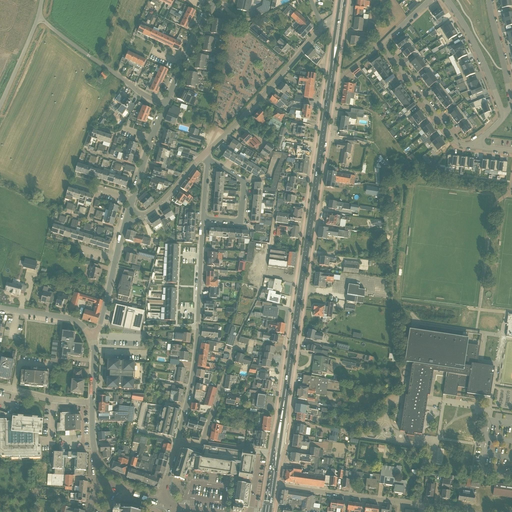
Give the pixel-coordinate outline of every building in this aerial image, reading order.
[(167,9),(169,10),(174,0),(166,0),(165,3),(168,5),(167,9)] [(250,12),(252,0),(238,0),(237,9),(250,12)] [(356,3),(356,6),(364,7),(363,8),(367,9),(367,6),(369,6),(370,2),(364,1),(357,0),(356,3)] [(511,0),(500,3),(500,6),(501,6),(502,8),(508,7),(509,11),(511,9),(511,0)] [(263,1),(262,6),(255,10),(259,16),(268,11),(270,2),(263,1)] [(289,6),(286,9),(282,13),(285,16),(289,12),(292,8),(289,6)] [(355,10),(354,16),(363,14),(365,14),(366,10),(363,10),(363,8),(364,7),(356,6),(355,6),(355,10)] [(185,7),(182,12),(193,17),(196,11),(189,8),(188,8),(185,7)] [(441,11),(440,10),(438,11),(436,9),(431,13),(433,15),(432,16),(436,21),(435,22),(437,25),(443,21),(441,18),(444,16),(443,13),(441,10),(441,11)] [(504,18),(503,18),(503,21),(511,19),(511,9),(509,11),(510,14),(503,15),(504,18)] [(302,28),(301,29),(307,34),(313,28),(307,22),(296,11),(290,17),(302,28)] [(183,20),(190,23),(193,17),(182,12),(181,16),(175,13),(174,15),(176,16),(176,17),(180,18),(183,20)] [(143,35),(149,37),(153,30),(149,29),(155,16),(153,15),(152,15),(151,18),(150,21),(148,25),(147,27),(147,28),(143,35)] [(363,15),(363,19),(355,18),(354,30),(362,31),(364,19),(368,20),(368,15),(363,15)] [(222,23),(222,20),(214,19),(212,26),(223,28),(224,24),(222,23)] [(183,20),(180,26),(187,29),(190,23),(183,20)] [(147,27),(148,25),(146,24),(146,23),(142,21),(141,25),(137,32),(143,35),(147,28),(147,27)] [(445,36),(454,30),(451,25),(445,29),(443,26),(438,29),(439,32),(442,31),(445,36)] [(211,33),(220,35),(220,31),(223,32),(223,28),(212,26),(211,33)] [(301,29),(299,27),(294,32),(303,39),(303,38),(307,34),(301,29)] [(155,40),(158,33),(153,30),(149,37),(155,40)] [(451,39),(457,35),(454,30),(445,36),(448,41),(445,42),(447,45),(453,42),(451,39)] [(164,36),(160,34),(158,33),(155,40),(161,43),(164,36)] [(269,39),(262,33),(259,37),(258,38),(260,40),(261,39),(266,43),(269,39)] [(350,46),(355,46),(359,47),(359,44),(367,45),(367,42),(367,41),(369,41),(370,36),(359,35),(359,38),(356,37),(351,37),(350,46)] [(170,38),(164,36),(161,43),(167,45),(170,38)] [(204,44),(215,45),(216,41),(214,41),(214,38),(205,36),(204,44)] [(411,47),(414,45),(409,39),(407,41),(404,37),(403,38),(403,37),(398,40),(399,41),(395,44),(399,49),(404,45),(407,50),(411,47)] [(173,48),(176,41),(170,38),(167,45),(173,48)] [(181,39),(179,43),(176,41),(173,48),(178,51),(182,44),(183,40),(181,39)] [(287,51),(290,48),(284,43),(280,40),(277,43),(281,46),(279,49),(277,47),(276,48),(274,50),(273,49),(273,50),(279,55),(279,54),(281,51),(284,54),(285,53),(286,54),(288,52),(288,51),(287,51)] [(204,44),(203,51),(212,52),(212,49),(215,50),(215,45),(204,44)] [(464,50),(462,45),(455,48),(454,45),(448,48),(450,51),(452,56),(464,50)] [(414,57),(419,53),(415,48),(413,49),(411,47),(407,50),(402,54),(406,58),(412,54),(414,57)] [(308,59),(313,63),(317,66),(316,65),(320,61),(322,59),(324,55),(323,55),(325,53),(321,49),(319,51),(321,53),(320,54),(318,56),(310,49),(305,55),(308,59)] [(452,56),(455,61),(456,65),(462,62),(460,59),(467,56),(464,50),(452,56)] [(126,63),(130,65),(131,62),(134,55),(128,52),(126,56),(125,59),(124,58),(122,58),(120,63),(123,65),(123,63),(126,64),(126,63)] [(421,59),(422,57),(419,53),(414,57),(416,59),(410,64),(414,69),(422,62),(421,59)] [(205,59),(206,56),(197,54),(196,61),(207,63),(207,59),(205,59)] [(130,65),(133,66),(132,70),(134,71),(136,67),(135,67),(140,57),(134,55),(130,65)] [(377,56),(369,63),(372,67),(381,61),(377,56)] [(142,67),(143,67),(146,60),(140,57),(135,67),(136,67),(134,71),(137,72),(136,75),(138,76),(142,67)] [(196,61),(195,68),(203,70),(204,67),(206,67),(207,63),(196,61)] [(372,67),(370,69),(374,73),(376,71),(384,65),(381,61),(372,67)] [(414,69),(417,73),(423,69),(425,71),(430,67),(427,63),(424,64),(422,62),(414,69)] [(458,68),(460,73),(473,68),(470,63),(463,66),(462,62),(456,65),(458,68)] [(156,67),(156,68),(159,69),(158,73),(165,76),(168,70),(161,67),(157,65),(155,64),(154,67),(156,67)] [(384,65),(376,71),(379,76),(387,70),(384,65)] [(354,76),(360,71),(357,67),(351,72),(354,76)] [(425,83),(434,76),(430,72),(432,70),(430,67),(425,71),(427,74),(421,78),(425,83)] [(316,74),(311,74),(305,73),(306,69),(301,68),(300,78),(303,78),(303,79),(315,81),(315,78),(316,77),(316,76),(316,74)] [(470,80),(468,77),(475,74),(473,68),(460,73),(463,79),(462,79),(464,83),(470,80)] [(387,70),(379,76),(383,80),(391,74),(390,74),(387,70)] [(100,76),(104,79),(105,80),(108,76),(103,72),(100,76)] [(197,77),(198,73),(189,72),(188,79),(198,81),(200,77),(197,77)] [(165,76),(158,73),(155,79),(162,82),(165,76)] [(383,80),(381,81),(385,86),(383,87),(385,90),(390,86),(388,83),(394,78),(391,74),(383,80)] [(434,83),(436,86),(441,82),(439,79),(437,81),(434,76),(425,83),(428,88),(434,83)] [(303,78),(300,78),(299,85),(305,86),(314,87),(315,81),(303,79),(303,78)] [(162,82),(155,79),(152,85),(160,88),(162,82)] [(188,79),(186,86),(195,88),(196,85),(198,85),(198,81),(188,79)] [(480,86),(478,81),(471,83),(470,80),(464,83),(465,86),(468,85),(470,90),(480,86)] [(352,85),(349,84),(344,84),(343,92),(355,94),(359,94),(360,87),(356,86),(356,84),(352,83),(352,85)] [(278,90),(282,93),(283,94),(281,97),(286,101),(290,96),(286,93),(289,88),(283,84),(278,90)] [(390,86),(385,90),(388,93),(390,91),(394,95),(402,88),(399,84),(392,89),(390,86)] [(433,93),(436,97),(445,90),(440,84),(435,87),(437,90),(432,93),(433,93)] [(160,88),(152,85),(151,88),(147,86),(146,89),(150,90),(150,91),(157,94),(160,88)] [(313,94),(313,93),(313,92),(313,91),(314,87),(305,86),(304,97),(312,99),(313,95),(313,94)] [(482,92),(480,86),(470,90),(472,96),(469,97),(471,100),(476,98),(475,95),(482,92)] [(402,88),(394,95),(397,99),(405,93),(402,89),(402,88)] [(439,101),(448,94),(445,90),(436,97),(439,101)] [(178,99),(182,101),(184,102),(186,98),(190,100),(191,97),(193,98),(195,94),(189,91),(187,94),(181,91),(178,99)] [(341,104),(349,106),(350,105),(352,106),(353,100),(354,100),(355,94),(343,92),(341,104)] [(405,93),(397,99),(400,104),(408,97),(405,93)] [(451,98),(448,94),(439,101),(442,105),(451,98)] [(118,110),(123,114),(132,102),(126,99),(120,95),(116,101),(122,105),(118,110)] [(292,105),(286,101),(281,97),(280,99),(278,97),(278,98),(274,95),(270,100),(274,103),(278,107),(279,107),(281,108),(282,106),(283,107),(284,105),(288,108),(288,107),(291,109),(292,105)] [(408,97),(400,104),(404,108),(403,108),(404,108),(412,102),(412,101),(412,102),(408,97)] [(456,105),(454,102),(451,98),(442,105),(445,109),(449,107),(450,109),(456,105)] [(485,104),(483,99),(484,99),(484,98),(469,104),(469,105),(473,103),(475,108),(477,107),(477,106),(479,105),(479,106),(481,106),(484,114),(483,114),(484,116),(485,119),(483,121),(490,116),(489,116),(488,111),(489,111),(487,103),(485,104)] [(404,109),(401,111),(404,115),(407,118),(412,114),(409,111),(416,106),(412,102),(404,108),(404,109)] [(308,104),(303,103),(302,109),(296,108),(296,111),(310,113),(311,107),(308,106),(308,104)] [(143,106),(141,111),(140,113),(148,116),(151,109),(143,106)] [(166,121),(173,123),(175,124),(181,109),(172,106),(171,110),(169,109),(167,117),(166,117),(165,119),(166,119),(165,121),(166,121)] [(450,116),(453,120),(462,113),(459,108),(457,106),(452,110),(454,112),(450,115),(450,116)] [(280,122),(284,115),(276,110),(272,118),(280,122)] [(253,118),(262,126),(266,122),(263,119),(266,116),(260,111),(253,118)] [(301,119),(304,119),(309,120),(310,113),(296,111),(295,114),(301,116),(301,119)] [(470,118),(465,111),(462,113),(453,120),(456,124),(457,124),(461,121),(462,124),(467,120),(470,118)] [(412,114),(407,118),(408,120),(409,120),(412,124),(413,123),(415,121),(423,115),(421,113),(420,113),(419,112),(413,116),(412,114)] [(140,113),(137,120),(136,123),(138,123),(138,124),(143,126),(144,123),(145,123),(148,116),(140,113)] [(415,121),(413,123),(418,130),(423,126),(421,123),(425,119),(424,118),(425,118),(423,115),(415,121)] [(349,118),(346,118),(341,117),(340,124),(350,125),(350,126),(354,126),(355,120),(349,119),(349,118)] [(282,124),(271,118),(268,125),(278,131),(282,124)] [(462,124),(465,126),(460,129),(464,134),(473,127),(469,122),(467,120),(462,124)] [(339,131),(344,132),(347,132),(347,130),(355,131),(355,126),(354,126),(350,126),(350,125),(340,124),(339,131)] [(423,126),(418,130),(419,132),(421,130),(424,134),(433,128),(431,125),(430,126),(429,124),(424,128),(423,126)] [(292,135),(299,136),(304,136),(305,128),(298,127),(298,128),(294,127),(292,135)] [(199,131),(191,128),(189,134),(197,136),(199,131)] [(421,137),(419,138),(424,145),(427,142),(432,138),(430,136),(435,132),(434,131),(435,131),(433,128),(424,134),(422,136),(421,137)] [(97,140),(100,132),(93,130),(93,132),(90,131),(88,136),(85,146),(88,148),(91,138),(97,140)] [(165,130),(164,134),(163,134),(162,136),(163,137),(169,139),(172,140),(174,133),(165,130)] [(97,140),(103,142),(106,134),(100,132),(97,140)] [(257,145),(249,137),(246,133),(241,138),(243,141),(241,143),(245,146),(246,145),(247,145),(248,144),(253,149),(257,145)] [(106,134),(103,142),(110,144),(111,141),(112,136),(106,134)] [(284,137),(279,136),(275,148),(281,149),(285,137),(284,137)] [(161,144),(170,147),(172,140),(169,139),(163,137),(161,144)] [(432,138),(427,142),(432,149),(434,147),(442,141),(441,140),(442,140),(440,137),(439,138),(439,137),(435,140),(434,141),(432,138)] [(348,160),(348,156),(347,155),(347,154),(350,154),(352,145),(353,145),(353,143),(354,140),(351,139),(346,139),(346,142),(346,144),(343,144),(337,143),(337,148),(339,148),(339,149),(340,149),(340,148),(342,149),(343,149),(340,164),(345,164),(346,159),(348,160)] [(233,140),(232,141),(230,145),(233,147),(230,151),(227,150),(228,150),(227,149),(223,156),(223,157),(223,156),(229,160),(233,153),(236,149),(235,149),(237,145),(238,145),(239,143),(233,140)] [(434,147),(432,149),(435,153),(437,151),(440,149),(441,148),(445,145),(443,142),(442,141),(434,147)] [(138,144),(130,142),(129,146),(124,144),(123,147),(126,148),(128,148),(135,151),(138,144)] [(260,153),(262,155),(265,157),(267,158),(269,156),(272,152),(274,148),(268,143),(260,153)] [(297,147),(296,155),(297,155),(297,159),(309,161),(310,152),(302,151),(303,148),(297,147)] [(126,155),(133,157),(135,151),(128,148),(126,155)] [(169,151),(165,150),(160,149),(158,156),(164,157),(165,154),(168,155),(169,151)] [(233,153),(229,160),(234,163),(239,156),(233,153)] [(280,159),(278,163),(284,165),(289,154),(282,153),(280,159)] [(133,157),(126,155),(123,154),(121,160),(131,164),(133,157)] [(239,156),(234,163),(240,166),(240,167),(244,159),(245,157),(240,154),(239,156)] [(447,156),(447,159),(448,159),(447,167),(455,168),(456,168),(456,167),(457,157),(456,157),(453,157),(453,156),(448,155),(448,156),(447,156)] [(92,163),(94,157),(91,156),(90,156),(87,167),(84,166),(82,174),(88,175),(91,165),(92,163)] [(156,163),(162,165),(163,162),(166,162),(167,158),(164,157),(158,156),(156,163)] [(457,157),(456,167),(464,168),(465,158),(462,158),(462,157),(457,156),(456,157),(457,157)] [(465,158),(464,168),(472,169),(473,164),(477,165),(478,161),(473,160),(474,159),(470,159),(470,158),(465,157),(465,158)] [(385,168),(390,164),(386,158),(381,162),(385,167),(385,168)] [(245,170),(250,163),(244,159),(240,167),(245,170)] [(294,163),(299,164),(298,173),(293,172),(292,175),(298,176),(298,173),(302,174),(307,175),(309,161),(297,159),(295,159),(294,163)] [(251,173),(255,166),(258,162),(256,161),(255,163),(251,160),(250,163),(245,170),(246,170),(251,173)] [(478,161),(477,165),(481,166),(481,170),(490,171),(491,161),(491,160),(486,160),(486,161),(482,160),(482,161),(478,161)] [(499,161),(494,161),(494,162),(491,161),(490,171),(498,172),(499,162),(499,161)] [(499,162),(498,172),(506,173),(508,162),(502,162),(502,163),(499,162)] [(84,166),(78,164),(75,172),(82,174),(84,166)] [(91,165),(88,175),(94,177),(97,170),(98,167),(94,166),(91,165)] [(258,175),(260,176),(265,174),(265,173),(255,166),(251,173),(251,174),(251,173),(256,177),(257,177),(258,175)] [(153,175),(160,177),(161,174),(165,176),(166,172),(162,171),(162,170),(158,169),(154,168),(154,171),(153,171),(152,174),(153,174),(153,175)] [(216,173),(216,174),(217,174),(216,180),(224,181),(229,181),(233,181),(231,181),(231,180),(231,178),(224,178),(225,172),(217,168),(217,173),(216,173)] [(200,174),(194,169),(186,180),(193,185),(197,178),(200,174)] [(94,177),(101,179),(103,171),(97,170),(94,177)] [(107,181),(109,173),(103,171),(101,179),(107,181)] [(328,172),(327,179),(336,181),(336,182),(354,185),(355,176),(351,176),(351,175),(328,172)] [(113,183),(116,175),(112,174),(109,173),(107,181),(113,183)] [(128,179),(129,176),(126,175),(123,174),(122,177),(120,185),(126,187),(128,179)] [(122,177),(116,175),(113,183),(120,185),(122,177)] [(149,186),(154,188),(153,190),(156,191),(158,185),(163,186),(165,181),(156,178),(155,181),(151,180),(149,186)] [(298,179),(293,178),(291,178),(288,178),(287,184),(297,186),(298,179)] [(336,181),(327,179),(326,187),(335,189),(336,182),(336,181)] [(180,188),(187,193),(190,188),(191,188),(196,191),(198,188),(193,185),(186,180),(180,188)] [(263,184),(255,183),(254,190),(276,192),(276,190),(277,185),(272,183),(271,189),(264,188),(263,188),(263,184)] [(286,191),(295,193),(296,193),(297,186),(287,184),(286,191)] [(236,191),(231,191),(223,190),(224,187),(215,186),(215,193),(236,195),(236,191)] [(378,189),(369,187),(368,195),(377,197),(378,194),(378,189)] [(68,188),(65,199),(69,200),(70,197),(72,198),(75,190),(68,188)] [(81,192),(75,190),(72,198),(79,200),(81,192)] [(85,202),(87,194),(81,192),(79,200),(78,203),(84,205),(85,202)] [(153,201),(150,198),(146,193),(138,200),(146,208),(153,201)] [(182,205),(183,205),(185,206),(186,206),(188,204),(189,204),(193,198),(186,193),(184,196),(180,193),(180,194),(178,196),(175,200),(177,201),(175,204),(180,205),(181,206),(182,205)] [(92,202),(94,196),(87,194),(85,202),(92,204),(92,202)] [(289,195),(284,194),(283,202),(294,204),(295,197),(288,196),(289,195)] [(235,205),(234,204),(223,203),(223,200),(214,199),(214,206),(222,206),(222,207),(227,207),(235,208),(235,205)] [(328,209),(333,210),(335,210),(336,207),(342,208),(342,209),(351,211),(352,205),(329,201),(328,209)] [(111,204),(109,209),(109,211),(116,213),(118,206),(111,204)] [(81,214),(83,208),(80,207),(79,212),(75,211),(75,212),(74,214),(78,216),(79,215),(79,213),(81,214)] [(288,224),(288,221),(300,222),(301,218),(302,209),(293,208),(293,209),(294,209),(293,215),(278,213),(277,217),(276,223),(280,223),(288,224)] [(163,214),(165,218),(163,219),(166,225),(172,222),(169,218),(173,216),(169,209),(163,214)] [(265,214),(263,214),(260,214),(261,210),(252,209),(252,210),(252,212),(252,216),(273,218),(273,215),(268,214),(265,214)] [(184,220),(195,221),(196,214),(191,214),(192,210),(185,210),(185,214),(186,214),(186,215),(185,215),(184,220)] [(115,219),(116,213),(109,211),(107,217),(115,219)] [(326,225),(331,225),(340,227),(341,216),(337,215),(327,214),(326,225)] [(51,232),(58,234),(60,226),(61,223),(63,217),(60,216),(58,222),(57,222),(56,225),(54,224),(53,228),(51,232)] [(107,217),(104,216),(102,223),(113,226),(115,219),(107,217)] [(60,226),(58,234),(64,236),(66,228),(63,227),(66,218),(63,217),(61,223),(60,226)] [(150,222),(154,229),(158,226),(158,227),(162,224),(167,232),(170,230),(166,225),(163,219),(160,221),(157,217),(150,222)] [(70,229),(66,228),(64,236),(70,238),(76,220),(73,219),(70,229)] [(76,220),(70,238),(77,240),(79,232),(76,231),(79,222),(80,223),(81,220),(78,219),(78,221),(76,220)] [(376,220),(371,222),(372,227),(377,225),(378,228),(383,228),(383,224),(382,221),(376,220)] [(299,226),(294,225),(288,224),(280,223),(279,226),(287,227),(287,229),(295,230),(295,231),(299,231),(299,227),(299,226)] [(256,225),(255,231),(255,232),(263,233),(263,225),(261,225),(256,225)] [(290,238),(293,238),(298,239),(299,231),(295,231),(295,230),(287,229),(287,227),(279,226),(279,227),(277,227),(276,236),(280,236),(280,233),(284,234),(284,231),(291,232),(290,238)] [(104,229),(101,228),(99,234),(102,235),(104,230),(107,231),(108,228),(105,227),(104,229)] [(216,229),(210,228),(209,231),(206,231),(206,238),(209,238),(209,237),(212,237),(212,242),(212,246),(215,246),(215,242),(216,237),(216,229)] [(318,238),(323,239),(327,239),(327,236),(337,237),(343,238),(344,231),(338,231),(338,230),(324,228),(319,228),(318,238)] [(128,231),(125,240),(130,241),(133,242),(133,240),(136,240),(137,236),(135,236),(136,233),(128,231)] [(245,239),(248,240),(249,232),(242,231),(241,249),(240,252),(243,252),(244,242),(245,239)] [(77,240),(83,242),(86,234),(79,232),(77,240)] [(180,242),(187,243),(192,243),(192,240),(194,241),(195,234),(185,233),(184,233),(183,240),(180,240),(180,242)] [(83,242),(89,244),(92,236),(86,234),(83,242)] [(92,236),(89,244),(96,246),(98,238),(92,236)] [(106,236),(104,240),(102,248),(109,250),(111,242),(112,239),(106,236)] [(140,237),(137,236),(136,240),(133,240),(133,242),(141,244),(144,245),(145,241),(146,241),(147,238),(144,237),(143,237),(143,238),(140,237)] [(96,246),(102,248),(104,240),(98,238),(96,246)] [(254,249),(248,248),(246,262),(252,263),(254,249)] [(287,267),(294,267),(296,254),(295,254),(295,252),(290,252),(290,253),(285,252),(285,250),(271,248),(268,267),(287,269),(287,267)] [(130,263),(132,264),(136,265),(138,256),(127,254),(125,262),(130,263)] [(319,265),(324,266),(328,267),(329,263),(336,264),(336,259),(330,258),(320,257),(319,265)] [(35,270),(37,262),(25,259),(23,267),(35,270)] [(238,261),(237,271),(245,272),(245,262),(238,261)] [(344,261),(343,272),(359,274),(360,262),(344,261)] [(91,271),(89,279),(98,281),(99,274),(101,275),(102,270),(97,269),(98,265),(91,264),(89,271),(91,271)] [(122,275),(122,278),(120,285),(120,286),(121,286),(120,289),(120,290),(119,289),(118,293),(118,295),(119,295),(117,300),(127,302),(128,297),(129,298),(130,295),(131,288),(133,280),(135,273),(129,271),(124,270),(123,275),(122,275)] [(214,270),(214,273),(207,272),(206,279),(217,280),(218,280),(218,273),(219,273),(220,270),(214,270)] [(316,273),(315,280),(326,281),(325,282),(333,283),(333,280),(340,281),(340,276),(334,275),(321,274),(316,273)] [(269,282),(267,289),(280,291),(281,288),(280,287),(282,281),(275,279),(274,280),(265,278),(264,281),(269,282)] [(218,280),(217,280),(206,279),(206,287),(210,287),(210,293),(209,293),(209,298),(217,298),(217,294),(217,287),(218,287),(218,280)] [(314,286),(319,287),(325,288),(325,282),(326,281),(315,280),(314,286)] [(7,283),(7,285),(5,289),(6,289),(5,291),(10,293),(14,294),(15,294),(20,295),(21,289),(26,290),(27,286),(22,285),(21,287),(7,283)] [(349,284),(347,295),(357,296),(356,303),(363,304),(365,291),(359,289),(359,286),(349,284)] [(52,304),(53,299),(55,293),(51,292),(50,292),(50,293),(47,292),(48,288),(44,287),(42,292),(40,297),(42,297),(40,302),(46,303),(47,301),(49,302),(48,303),(52,304)] [(268,294),(266,301),(279,304),(279,303),(280,298),(281,296),(275,295),(276,292),(269,291),(265,290),(264,293),(268,294)] [(61,298),(58,297),(57,301),(55,306),(62,308),(63,303),(66,304),(66,305),(68,300),(69,297),(67,296),(62,295),(61,298)] [(92,298),(80,295),(79,299),(90,303),(92,298)] [(346,301),(356,303),(357,296),(347,295),(346,301)] [(98,300),(94,298),(93,304),(96,304),(93,312),(85,310),(82,320),(88,322),(89,322),(90,322),(91,323),(91,322),(97,324),(100,315),(99,314),(103,301),(98,300)] [(213,303),(214,302),(205,301),(204,308),(205,308),(205,311),(214,312),(214,309),(213,309),(213,308),(214,308),(215,307),(216,306),(216,304),(215,304),(215,303),(214,303),(213,303)] [(278,308),(273,308),(271,307),(272,304),(265,303),(262,302),(262,306),(265,307),(263,316),(276,318),(277,314),(278,314),(278,312),(277,312),(278,308)] [(330,319),(330,318),(332,318),(333,303),(328,303),(328,307),(314,305),(314,309),(315,310),(314,316),(324,317),(323,318),(330,319)] [(116,305),(111,326),(124,328),(124,329),(130,330),(140,332),(145,311),(116,305)] [(204,320),(209,321),(216,321),(217,312),(214,312),(205,311),(205,316),(204,316),(204,320)] [(268,329),(268,331),(284,334),(285,324),(277,323),(277,324),(270,322),(269,323),(266,322),(265,328),(268,329)] [(201,336),(221,338),(221,331),(218,330),(219,326),(215,325),(215,326),(213,326),(213,328),(208,327),(208,326),(203,325),(201,336)] [(405,362),(412,363),(412,365),(407,392),(408,392),(407,395),(405,395),(400,431),(407,432),(407,435),(406,435),(408,436),(411,436),(414,437),(414,436),(413,436),(414,433),(415,434),(422,435),(427,398),(427,395),(429,396),(433,370),(446,372),(443,395),(444,395),(444,394),(456,395),(458,385),(468,386),(467,394),(490,397),(494,367),(475,364),(477,346),(467,344),(468,338),(460,337),(460,333),(463,333),(463,332),(421,326),(421,325),(420,325),(419,331),(410,329),(405,362)] [(232,328),(229,335),(226,345),(232,347),(236,336),(233,336),(235,329),(232,328)] [(306,339),(314,341),(315,339),(322,341),(323,335),(316,333),(316,331),(308,329),(306,339)] [(68,356),(81,357),(83,344),(74,343),(75,333),(62,331),(61,342),(62,342),(61,348),(62,348),(61,359),(68,360),(68,356)] [(173,332),(172,337),(172,341),(190,343),(191,334),(173,332)] [(259,339),(272,342),(277,343),(278,336),(260,332),(259,339)] [(183,346),(171,345),(168,344),(167,350),(170,351),(171,351),(181,352),(182,352),(183,346)] [(200,350),(208,351),(212,352),(213,352),(214,346),(206,345),(201,344),(200,350)] [(327,356),(328,352),(315,349),(316,347),(308,345),(306,351),(308,351),(308,352),(308,351),(320,354),(327,356)] [(266,346),(265,353),(272,354),(273,355),(274,348),(275,348),(266,346)] [(208,351),(200,350),(199,356),(207,357),(215,358),(215,356),(212,355),(212,352),(208,351)] [(179,357),(179,361),(187,362),(189,353),(182,352),(181,352),(171,351),(170,356),(179,357)] [(234,362),(239,364),(242,365),(242,364),(250,365),(251,359),(244,357),(245,356),(242,355),(237,353),(234,362)] [(265,353),(264,353),(263,360),(270,361),(271,361),(272,354),(265,353)] [(393,353),(392,354),(389,354),(389,358),(392,359),(391,361),(396,362),(397,354),(393,353)] [(320,354),(318,361),(313,361),(312,370),(313,371),(312,374),(321,376),(322,373),(327,373),(329,359),(328,358),(329,356),(327,356),(320,354)] [(0,364),(0,377),(10,380),(14,360),(1,357),(0,364)] [(342,364),(346,365),(345,368),(351,369),(352,366),(359,368),(360,364),(356,363),(356,362),(343,359),(342,364)] [(261,367),(264,367),(269,368),(270,361),(263,360),(262,360),(261,367)] [(106,369),(106,370),(106,371),(105,373),(105,374),(105,376),(105,377),(105,378),(106,380),(106,382),(106,383),(107,383),(107,388),(118,389),(118,388),(122,389),(133,389),(134,380),(135,376),(134,371),(134,362),(123,362),(121,362),(119,362),(108,361),(108,366),(107,366),(107,367),(106,368),(106,369)] [(185,369),(176,367),(176,365),(169,364),(168,369),(175,370),(174,374),(184,376),(185,369)] [(48,386),(48,381),(49,369),(34,368),(34,369),(32,369),(31,370),(31,371),(30,371),(21,371),(20,386),(21,386),(25,386),(29,386),(39,387),(43,387),(43,386),(48,386)] [(76,380),(72,380),(71,393),(78,393),(83,394),(84,381),(80,381),(80,377),(81,377),(81,370),(74,370),(73,377),(76,377),(76,380)] [(213,372),(202,371),(197,370),(196,377),(204,378),(205,374),(208,374),(208,380),(203,380),(202,385),(207,386),(207,387),(209,387),(212,375),(213,372)] [(265,373),(261,372),(261,373),(259,379),(270,381),(271,375),(265,374),(265,373)] [(173,382),(178,382),(183,383),(184,376),(174,374),(173,378),(174,378),(173,382)] [(227,375),(224,389),(232,391),(233,383),(236,384),(237,376),(234,376),(234,377),(227,375)] [(329,379),(308,376),(303,375),(302,384),(309,385),(308,387),(308,388),(308,394),(315,395),(326,396),(328,383),(330,383),(330,381),(329,380),(329,379)] [(261,389),(261,391),(265,392),(265,390),(270,391),(272,382),(270,381),(259,379),(259,380),(254,379),(252,389),(250,388),(249,393),(257,394),(258,389),(256,389),(257,388),(261,389)] [(202,385),(197,384),(196,391),(198,391),(202,392),(205,393),(207,387),(207,386),(202,385)] [(184,388),(176,387),(176,386),(172,385),(171,391),(173,391),(173,392),(175,393),(183,394),(184,390),(183,390),(184,388)] [(209,387),(206,398),(204,405),(211,407),(212,407),(217,389),(209,387)] [(298,399),(303,400),(315,402),(315,398),(307,397),(308,394),(308,388),(304,388),(299,387),(299,390),(298,390),(297,396),(298,396),(298,399)] [(173,402),(177,402),(182,403),(183,394),(175,393),(173,392),(173,391),(171,391),(171,392),(166,391),(165,394),(170,395),(174,396),(173,402)] [(196,391),(194,400),(193,404),(197,405),(199,405),(201,397),(204,398),(205,393),(202,392),(198,391),(196,391)] [(226,404),(235,405),(235,402),(239,403),(240,395),(233,394),(233,397),(227,396),(226,404)] [(255,405),(255,407),(264,409),(266,395),(257,394),(256,401),(253,400),(252,405),(255,405)] [(105,402),(106,396),(99,396),(99,404),(109,404),(109,402),(105,402)] [(109,406),(109,404),(99,404),(99,412),(100,412),(105,412),(110,412),(110,406),(109,406)] [(196,411),(199,412),(206,413),(209,414),(211,407),(204,405),(199,405),(197,405),(193,404),(192,404),(191,410),(196,411)] [(313,416),(320,417),(321,415),(322,415),(322,413),(319,412),(319,411),(310,409),(311,407),(310,407),(310,406),(309,405),(308,406),(296,404),(295,413),(297,413),(307,415),(313,416)] [(99,422),(104,422),(115,422),(119,422),(124,422),(128,421),(129,412),(130,412),(131,407),(130,407),(118,406),(118,412),(110,412),(105,412),(100,412),(100,414),(98,414),(98,420),(99,420),(99,422)] [(172,407),(164,406),(164,410),(163,410),(161,418),(162,418),(161,420),(160,423),(158,431),(158,434),(173,438),(174,434),(175,434),(176,428),(175,428),(176,424),(177,420),(178,421),(179,415),(180,411),(174,409),(175,407),(172,407)] [(57,423),(57,427),(57,432),(69,431),(81,431),(81,430),(80,430),(80,429),(81,429),(81,427),(80,427),(80,425),(81,425),(81,423),(80,423),(80,422),(81,422),(81,421),(80,421),(80,419),(81,419),(81,418),(80,418),(80,417),(80,415),(80,413),(77,413),(77,408),(62,409),(62,413),(60,413),(60,423),(57,423)] [(43,418),(13,415),(0,410),(0,456),(0,457),(0,456),(1,456),(1,457),(11,457),(11,458),(41,458),(40,446),(39,446),(39,434),(41,434),(43,418)] [(296,421),(304,422),(305,417),(308,417),(307,420),(312,421),(313,416),(307,415),(297,413),(297,417),(296,417),(296,419),(296,421)] [(261,428),(261,431),(266,432),(270,432),(271,418),(263,417),(261,428)] [(194,422),(189,421),(187,428),(200,431),(200,429),(203,429),(205,424),(201,422),(201,424),(198,423),(198,422),(195,421),(194,422)] [(226,435),(227,430),(227,427),(217,425),(212,424),(211,431),(211,432),(212,433),(213,433),(214,433),(215,432),(219,433),(222,434),(226,435)] [(296,434),(305,435),(307,426),(304,425),(297,424),(296,434)] [(339,429),(338,429),(334,428),(332,436),(330,436),(329,441),(337,442),(338,438),(339,429)] [(265,440),(266,433),(266,432),(261,431),(259,431),(249,429),(249,432),(252,432),(251,434),(256,435),(255,439),(265,440)] [(104,440),(105,440),(105,435),(110,435),(110,432),(98,433),(99,441),(104,440)] [(222,434),(219,433),(215,432),(214,433),(213,433),(212,433),(211,432),(210,440),(214,441),(217,441),(220,442),(222,434)] [(140,449),(138,456),(137,456),(137,457),(135,456),(134,459),(132,458),(128,473),(127,477),(142,482),(143,482),(146,474),(147,469),(139,466),(140,463),(140,461),(141,461),(144,450),(146,445),(148,438),(141,437),(141,438),(135,436),(133,442),(139,444),(140,449)] [(265,440),(255,439),(254,439),(253,444),(250,444),(249,447),(256,448),(256,447),(263,448),(265,440)] [(292,447),(301,448),(301,449),(307,450),(307,447),(309,447),(309,443),(295,441),(295,442),(293,441),(292,447)] [(164,443),(164,444),(162,449),(162,450),(170,452),(171,445),(164,443)] [(226,476),(232,477),(233,477),(234,475),(239,475),(238,477),(251,479),(252,479),(253,472),(255,460),(256,453),(205,446),(202,455),(181,449),(173,475),(175,476),(175,478),(178,478),(178,479),(184,480),(187,470),(195,471),(200,472),(201,472),(226,476)] [(309,456),(315,457),(319,457),(323,458),(324,451),(321,450),(321,449),(311,447),(309,456)] [(158,459),(167,462),(170,452),(162,450),(162,449),(161,449),(158,459)] [(117,463),(115,463),(112,470),(118,472),(121,464),(121,465),(122,463),(123,463),(124,459),(124,456),(121,456),(123,451),(119,450),(117,454),(119,457),(119,458),(117,463)] [(109,462),(112,458),(111,458),(111,451),(103,452),(103,458),(106,458),(106,463),(109,462)] [(77,453),(67,452),(63,452),(63,453),(53,452),(53,469),(54,469),(54,474),(72,476),(84,476),(84,471),(86,471),(87,454),(80,453),(79,453),(77,453)] [(290,463),(299,464),(299,462),(314,464),(315,457),(309,456),(296,454),(291,453),(290,463)] [(319,457),(315,457),(314,464),(314,466),(313,466),(313,469),(313,471),(315,472),(315,476),(314,476),(313,486),(324,487),(324,485),(329,486),(330,477),(330,476),(325,476),(325,477),(322,476),(323,471),(317,470),(319,457)] [(118,472),(124,475),(129,460),(124,459),(123,463),(122,463),(121,465),(121,464),(118,472)] [(167,462),(158,459),(157,466),(166,468),(167,462)] [(351,478),(355,478),(356,472),(357,463),(355,462),(354,462),(352,472),(343,471),(343,476),(342,487),(348,488),(349,484),(350,484),(351,478)] [(166,468),(157,466),(155,472),(164,474),(166,468)] [(380,481),(379,483),(395,486),(394,492),(398,493),(398,494),(406,495),(407,487),(406,487),(406,484),(395,482),(395,480),(395,476),(396,468),(382,466),(380,475),(380,481)] [(293,470),(293,471),(283,470),(282,479),(285,479),(284,481),(286,482),(313,486),(314,476),(315,476),(315,472),(313,471),(310,471),(308,471),(308,473),(303,472),(302,474),(301,473),(302,469),(293,467),(293,468),(293,469),(293,470)] [(146,474),(143,482),(149,485),(153,477),(154,474),(148,472),(147,475),(146,474)] [(65,490),(72,491),(72,476),(54,474),(48,474),(47,485),(51,486),(52,485),(57,486),(61,486),(64,486),(64,487),(65,487),(65,490)] [(367,479),(366,482),(366,487),(369,488),(369,489),(370,489),(370,488),(376,489),(376,481),(379,481),(379,475),(373,474),(372,475),(370,475),(369,479),(367,479)] [(159,489),(162,480),(153,477),(149,485),(159,489)] [(443,479),(441,490),(443,490),(442,498),(449,499),(450,487),(449,487),(450,480),(443,479)] [(472,479),(470,487),(479,488),(480,481),(472,479)] [(80,481),(79,486),(79,492),(87,492),(88,482),(80,481)] [(235,503),(248,505),(251,484),(246,483),(246,484),(238,482),(235,503)] [(511,485),(495,483),(493,495),(511,497),(511,485)] [(428,484),(426,496),(428,496),(428,497),(431,497),(433,497),(434,485),(428,484)] [(279,505),(289,506),(288,510),(292,510),(294,511),(295,505),(302,506),(304,494),(288,492),(287,491),(287,492),(281,491),(279,505)] [(76,494),(75,500),(78,501),(86,502),(87,492),(79,492),(79,494),(76,494)] [(459,493),(459,495),(458,500),(474,503),(475,496),(459,493)] [(315,496),(304,494),(302,506),(301,511),(303,511),(320,511),(321,509),(313,508),(314,504),(315,500),(315,496)] [(331,500),(330,505),(330,508),(328,508),(327,511),(328,511),(333,511),(334,509),(336,509),(337,501),(331,500)] [(348,502),(348,507),(346,511),(349,511),(350,511),(354,511),(355,503),(348,502)] [(232,511),(239,511),(242,511),(243,507),(248,508),(248,505),(235,503),(234,505),(233,505),(232,511)]
